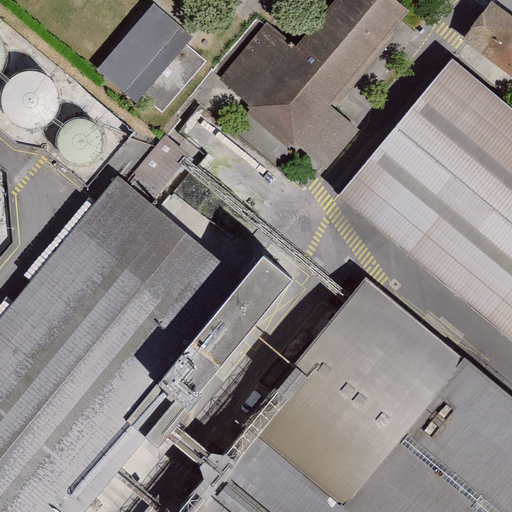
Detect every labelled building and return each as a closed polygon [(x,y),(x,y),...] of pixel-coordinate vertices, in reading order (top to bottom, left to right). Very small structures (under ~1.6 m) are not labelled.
[(261,19),(211,82),(326,173),(361,129),(332,106),(408,11),(394,0),(351,0),(307,55),(261,19)] [(159,1),(101,70),(160,118),(217,49),(159,1)] [(511,14),(497,4),(465,45),(511,79),(511,14)] [(0,76),(5,71),(9,61),(9,51),(5,42),(0,36),(0,76)] [(511,105),(457,60),(342,197),(391,237),(511,338),(511,105)] [(12,121),(25,129),(35,131),(45,129),(53,124),(60,117),(64,107),(64,99),(62,89),(52,77),(43,72),(30,71),(20,75),(11,82),(6,91),(5,102),(7,112),(12,121)] [(69,160),(78,165),(86,167),(94,165),(101,161),(103,158),(107,151),(108,143),(107,135),(103,130),(97,124),(90,121),(81,121),(74,124),(66,131),(63,138),(62,146),(64,154),(69,160)] [(137,169),(160,188),(189,153),(165,134),(137,169)] [(150,201),(159,190),(143,177),(134,188),(150,201)] [(127,186),(0,344),(0,511),(62,511),(91,477),(247,281),(127,186)] [(0,239),(4,234),(8,224),(9,212),(2,197),(0,194),(0,239)] [(511,511),(511,399),(374,284),(182,511),(511,511)]
